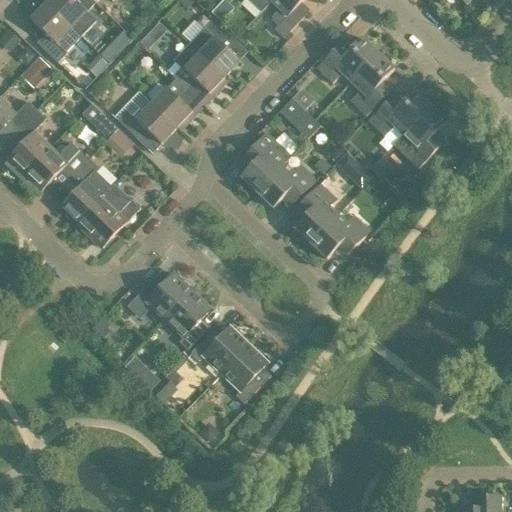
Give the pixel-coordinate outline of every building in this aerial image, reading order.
[(86,14),(95,5),(89,0),(51,0),(45,6),(81,40),(96,24),(86,14)] [(272,4),(274,0),(241,0),(243,1),(244,0),(247,0),(261,13),(271,3),(272,4)] [(274,0),(272,4),(279,10),(272,17),(273,22),(279,28),(275,32),(284,41),(303,20),(295,12),(305,0),(274,0)] [(66,56),(81,40),(45,6),(30,23),(47,39),(38,48),(57,66),(66,56)] [(190,47),(225,81),(241,65),(223,48),(232,39),(214,22),(190,47)] [(0,38),(0,43),(12,53),(21,40),(6,30),(0,38)] [(97,78),(133,40),(123,31),(88,69),(97,78)] [(352,85),(379,56),(363,40),(353,51),(344,43),(317,71),(333,86),(343,76),(352,85)] [(217,89),(225,81),(190,47),(174,63),(195,83),(186,92),(204,109),(220,92),(217,89)] [(379,56),(352,85),(361,93),(351,104),(367,119),(394,91),(385,82),(395,72),(379,56)] [(34,90),(52,71),(39,59),(21,78),(34,90)] [(204,109),(186,92),(177,101),(167,91),(152,107),(177,131),(185,122),(189,125),(204,109)] [(404,137),(432,109),(415,93),(405,104),(396,96),(369,124),(385,139),(395,129),(404,137)] [(288,122),(293,117),(296,114),(308,125),(303,131),(301,133),(309,141),(321,128),(291,101),(279,114),(288,122)] [(17,132),(35,112),(27,104),(14,118),(0,104),(0,132),(8,123),(17,132)] [(162,146),(177,131),(152,107),(143,115),(140,112),(133,119),(126,112),(117,122),(135,139),(144,130),(162,146)] [(432,109),(404,137),(395,148),(419,171),(446,144),(438,135),(448,124),(432,109)] [(24,176),(49,150),(33,135),(45,121),(35,112),(17,132),(26,140),(7,160),(24,176)] [(105,119),(95,129),(108,141),(118,131),(105,119)] [(258,195),(285,166),(277,158),(284,151),(267,135),(250,153),(259,162),(242,180),(258,195)] [(70,180),(88,161),(70,145),(57,158),(49,150),(24,176),(42,192),(61,172),(70,180)] [(347,154),(335,166),(347,177),(359,165),(347,154)] [(77,225),(114,186),(114,185),(111,188),(95,173),(98,170),(88,161),(70,180),(79,189),(60,209),(77,225)] [(347,177),(362,191),(373,179),(359,165),(347,177)] [(285,166),(258,195),(274,211),(291,193),(300,201),(317,183),(301,167),(294,174),(285,166)] [(114,186),(77,225),(94,241),(113,221),(122,230),(141,211),(114,186)] [(312,246),(339,217),(330,209),(337,202),(321,186),(304,204),(312,213),(295,231),(312,246)] [(339,217),(312,246),(328,261),(345,243),(354,252),(371,234),(355,218),(348,225),(339,217)] [(166,322),(193,293),(175,276),(170,281),(162,273),(128,309),(136,317),(148,305),(166,322)] [(193,293),(166,322),(184,340),(180,344),(189,352),(211,328),(203,321),(212,311),(193,293)] [(223,376),(250,347),(231,329),(222,339),(214,331),(191,355),(200,363),(204,359),(223,376)] [(250,347),(223,376),(241,393),(237,398),(245,406),(272,378),(264,370),(269,365),(250,347)] [(149,372),(139,382),(150,393),(160,383),(149,372)] [(165,380),(151,394),(161,403),(175,389),(165,380)] [(459,511),(502,511),(502,499),(476,500),(476,511),(460,511),(459,511)]
